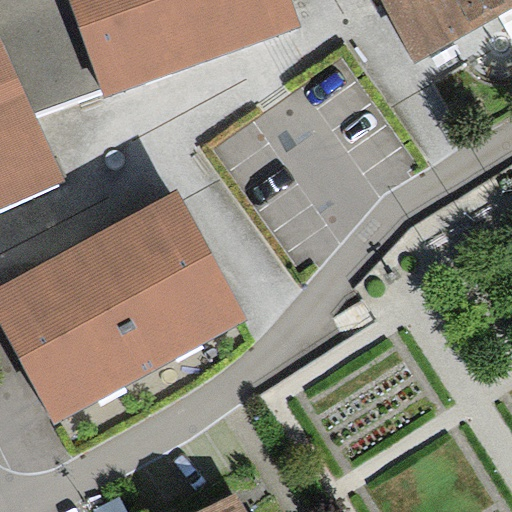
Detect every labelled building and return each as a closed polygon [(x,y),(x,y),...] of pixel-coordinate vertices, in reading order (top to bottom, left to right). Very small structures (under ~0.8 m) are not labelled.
[(0,0),(0,42),(35,119),(103,95),(68,0),(0,0)] [(303,24),(294,0),(68,0),(103,95),(166,73),(303,24)] [(511,0),(379,0),(415,62),(511,7),(511,0)] [(0,42),(0,209),(64,180),(35,119),(0,42)] [(244,322),(177,195),(74,249),(0,288),(0,315),(56,422),(244,322)] [(239,511),(231,495),(199,511),(239,511)]
